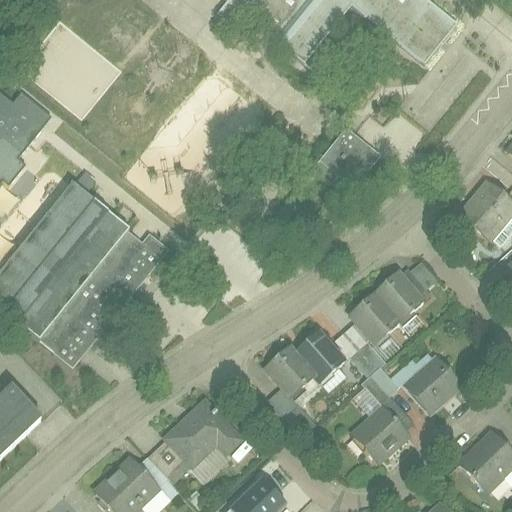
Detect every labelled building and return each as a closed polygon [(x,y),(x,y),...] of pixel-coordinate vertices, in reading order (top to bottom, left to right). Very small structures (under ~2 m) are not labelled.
[(217,0),(227,8),(217,21),(226,28),(236,16),(300,67),(346,10),(424,74),(450,41),(458,32),(418,0),(217,0)] [(0,204),(28,169),(20,162),(53,122),(0,79),(0,204)] [(342,122),(312,156),(348,188),(378,154),(342,122)] [(511,140),(498,157),(511,168),(511,140)] [(85,195),(93,183),(82,175),(74,188),(85,195)] [(313,203),(291,184),(254,227),(276,246),(313,203)] [(0,309),(73,369),(166,254),(148,240),(142,247),(72,190),(0,278),(0,309)] [(449,221),(475,246),(502,218),(475,193),(449,221)] [(511,292),(511,251),(492,275),(511,292)] [(375,349),(419,305),(390,276),(346,321),(375,349)] [(319,339),(296,360),(286,348),(262,370),(287,398),(308,379),(318,390),(344,367),(319,339)] [(391,381),(418,411),(446,385),(420,355),(391,381)] [(0,468),(38,432),(0,392),(0,468)] [(221,438),(194,407),(151,445),(178,475),(221,438)] [(366,464),(398,432),(374,408),(343,440),(366,464)] [(492,434),(459,462),(488,497),(511,476),(511,454),(510,456),(492,434)] [(125,511),(154,486),(129,459),(89,495),(104,511),(125,511)] [(283,511),(286,509),(262,484),(231,511),(283,511)]
